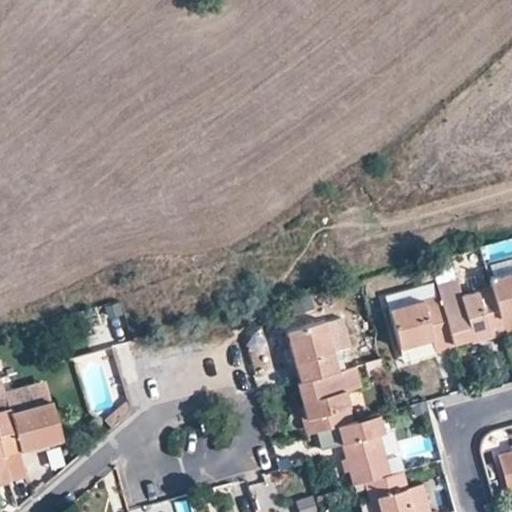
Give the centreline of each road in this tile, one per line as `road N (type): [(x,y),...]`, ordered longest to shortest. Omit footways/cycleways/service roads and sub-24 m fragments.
road 1 (residential): [(139,431),(148,464),(163,471),(239,452),(246,442),(234,402),(149,421)]
road 2 (residential): [(511,401),(470,412),(459,429),(479,511)]
road 3 (residential): [(139,431),(40,511)]
